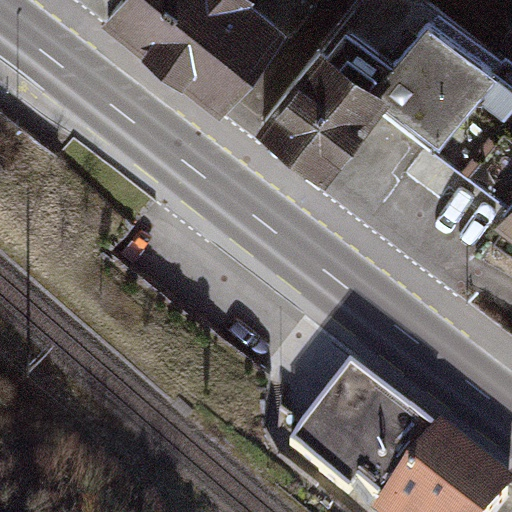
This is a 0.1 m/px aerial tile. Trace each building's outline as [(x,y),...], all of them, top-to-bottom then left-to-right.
[(281,8),(269,0),(103,0),(97,9),(220,95),(281,8)] [(373,71),(424,0),(356,0),(328,39),(373,71)] [(511,227),(511,54),(436,0),(424,0),(373,71),(389,83),(377,100),(506,192),(492,212),(511,227)] [(328,39),(318,31),(255,116),(326,168),(389,83),(373,71),(328,39)] [(489,511),(510,487),(358,364),(289,449),(366,511),(489,511)]
